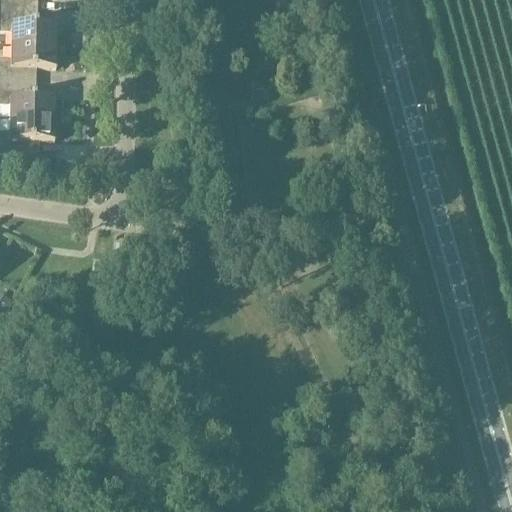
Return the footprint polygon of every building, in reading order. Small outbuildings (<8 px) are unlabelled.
[(47,0),(56,0),(55,0),(0,0),(0,12),(29,13),(29,0),(47,0)] [(29,28),(29,13),(0,12),(0,35),(9,36),(9,49),(54,50),(55,29),(29,28)] [(54,73),(54,50),(9,49),(9,62),(0,62),(0,85),(27,86),(28,72),(54,73)] [(27,101),(27,86),(0,85),(0,108),(7,109),(7,122),(53,123),(53,101),(27,101)] [(52,145),(53,123),(7,122),(7,135),(0,135),(0,158),(26,159),(26,145),(52,145)]
